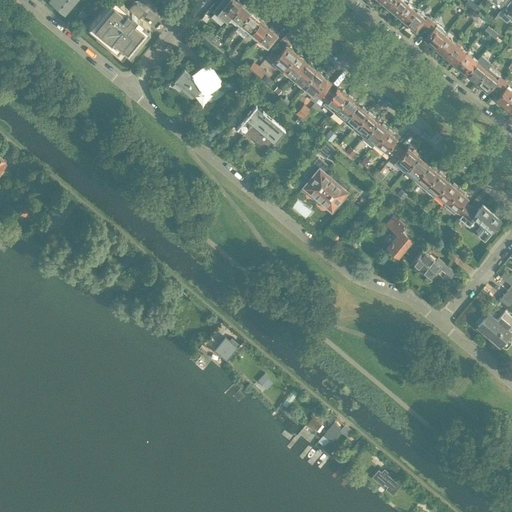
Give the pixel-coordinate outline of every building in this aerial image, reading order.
[(50,0),(65,12),(74,0),(50,0)] [(149,28),(150,26),(139,16),(144,9),(145,10),(145,9),(137,2),(136,2),(134,2),(133,2),(132,3),(128,8),(119,0),(109,0),(88,26),(98,33),(96,36),(122,58),(127,52),(130,54),(150,30),(149,28)] [(221,10),(229,17),(241,2),(238,0),(226,0),(227,1),(221,8),(222,8),(221,10)] [(392,0),(387,6),(397,13),(407,0),(392,0)] [(408,0),(407,0),(397,13),(406,21),(417,8),(408,0)] [(511,16),(511,0),(507,0),(498,12),(506,20),(510,15),(511,16)] [(242,3),(241,2),(229,17),(239,24),(251,10),(246,7),(246,5),(244,3),(242,3)] [(417,8),(406,21),(415,29),(419,25),(424,28),(432,19),(427,15),(427,16),(417,8)] [(251,11),(251,10),(239,24),(248,32),(260,18),(255,14),(255,13),(253,10),(251,11)] [(260,19),(260,18),(248,32),(256,39),(268,25),(264,22),(265,20),(262,18),(260,19)] [(432,19),(424,28),(428,32),(425,37),(435,45),(444,34),(445,34),(447,32),(432,19)] [(270,26),(268,25),(256,39),(266,47),(267,46),(278,33),(273,29),(274,28),(271,26),(270,26)] [(498,34),(493,29),(488,25),(485,29),(490,33),(495,37),(498,34)] [(214,35),(205,27),(201,31),(210,39),(214,35)] [(444,34),(435,45),(446,54),(455,43),(445,34),(444,34)] [(455,43),(446,54),(456,63),(466,52),(455,43)] [(297,52),(286,44),(273,59),(283,68),(297,52)] [(300,55),(297,52),(283,68),(293,76),(306,61),(303,57),(301,55),(300,55)] [(466,52),(456,63),(466,72),(476,60),(466,52)] [(476,60),(466,72),(477,81),(487,69),(476,60)] [(254,61),(246,70),(252,75),(259,66),(254,61)] [(310,64),(306,61),(293,76),(303,85),(316,69),(312,66),(313,65),(311,63),(310,64)] [(174,79),(174,80),(193,95),(198,91),(198,92),(201,95),(205,91),(204,89),(204,90),(203,88),(204,88),(203,86),(217,76),(209,65),(195,74),(194,75),(191,74),(192,73),(184,67),(174,79)] [(259,66),(252,75),(257,79),(265,70),(259,66)] [(320,96),(328,86),(331,82),(326,78),(327,77),(316,69),(303,85),(312,93),(309,96),(315,101),(320,96)] [(493,74),(487,69),(477,81),(487,89),(491,85),(496,89),(503,79),(495,72),(493,74)] [(508,83),(503,79),(496,89),(500,92),(496,97),(507,106),(511,99),(511,90),(506,86),(508,83)] [(248,87),(252,92),(257,89),(253,84),(248,87)] [(342,90),(337,86),(333,91),(328,86),(320,96),(325,100),(323,103),(333,111),(347,95),(346,94),(347,93),(343,89),(342,90)] [(346,117),(357,103),(352,99),(353,98),(349,94),(348,95),(347,95),(333,111),(343,120),(346,117)] [(302,117),(310,108),(310,107),(304,102),(296,112),(302,117)] [(353,128),(367,111),(366,111),(367,110),(362,106),(362,107),(357,103),(346,117),(343,120),(353,128)] [(285,129),(256,104),(237,127),(244,133),(249,127),(251,128),(255,124),(275,140),(285,129)] [(363,136),(377,120),(372,116),(373,115),(368,111),(368,112),(367,111),(353,128),(363,136)] [(373,145),(376,141),(387,128),(386,127),(387,126),(382,123),(382,124),(377,120),(363,136),(373,145)] [(392,132),(393,132),(388,128),(388,129),(387,128),(376,141),(385,150),(391,155),(399,146),(393,141),(397,137),(392,132)] [(325,139),(316,150),(325,157),(334,147),(325,139)] [(404,150),(399,146),(391,155),(396,160),(394,162),(404,171),(418,154),(417,153),(418,152),(413,149),(413,150),(408,146),(404,150)] [(424,158),(419,154),(419,155),(418,154),(404,171),(414,179),(428,162),(423,158),(424,158)] [(314,174),(310,178),(305,185),(331,207),(346,190),(325,172),(329,166),(319,157),(308,169),(314,174)] [(433,166),(428,162),(414,179),(424,188),(438,171),(437,170),(438,169),(433,165),(433,166)] [(444,174),(439,170),(439,171),(438,171),(424,188),(434,196),(437,192),(448,179),(443,175),(444,174)] [(381,171),(377,176),(382,180),(385,175),(381,171)] [(453,183),(448,179),(437,192),(447,201),(458,187),(457,187),(458,186),(453,182),(453,183)] [(469,205),(464,201),(468,196),(463,192),(464,191),(459,187),(459,188),(458,187),(447,201),(444,204),(454,213),(456,210),(461,215),(469,205)] [(344,207),(349,196),(344,194),(338,205),(344,207)] [(58,201),(38,221),(48,230),(68,210),(58,201)] [(484,238),(501,218),(483,203),(476,211),(469,205),(461,215),(459,217),(464,221),(469,225),(477,216),(486,223),(478,233),(484,238)] [(27,211),(20,205),(16,210),(24,216),(27,211)] [(386,224),(392,228),(399,219),(394,214),(386,224)] [(398,254),(409,241),(412,237),(402,229),(406,224),(404,223),(399,219),(392,228),(397,233),(387,245),(398,254)] [(452,228),(447,234),(451,238),(457,232),(452,228)] [(422,247),(420,250),(412,259),(419,265),(420,264),(431,273),(435,269),(447,279),(454,270),(438,257),(436,259),(422,247)] [(511,293),(507,289),(503,294),(511,301),(511,293)] [(511,302),(511,301),(503,294),(499,298),(509,307),(511,302)] [(164,310),(169,303),(162,298),(157,304),(164,310)] [(477,324),(503,346),(504,346),(505,347),(506,347),(506,346),(507,346),(508,345),(511,340),(511,341),(506,336),(511,330),(511,327),(511,326),(511,325),(511,324),(511,315),(505,309),(497,319),(495,317),(495,316),(493,314),(492,314),(488,311),(477,324)] [(225,336),(215,348),(226,358),(239,342),(232,336),(229,339),(225,336)] [(257,380),(267,388),(272,382),(266,377),(268,375),(265,372),(263,374),(263,373),(257,380)] [(293,388),(282,403),(287,406),(298,392),(293,388)] [(313,430),(326,415),(323,413),(325,411),(322,408),(320,410),(318,409),(306,424),(313,430)] [(330,441),(341,428),(334,421),(322,435),(330,441)] [(358,451),(364,443),(359,439),(353,446),(358,451)] [(378,469),(373,476),(383,484),(384,481),(389,485),(387,488),(393,493),(401,483),(396,478),(397,476),(391,471),(390,473),(384,469),(382,472),(378,469)]
